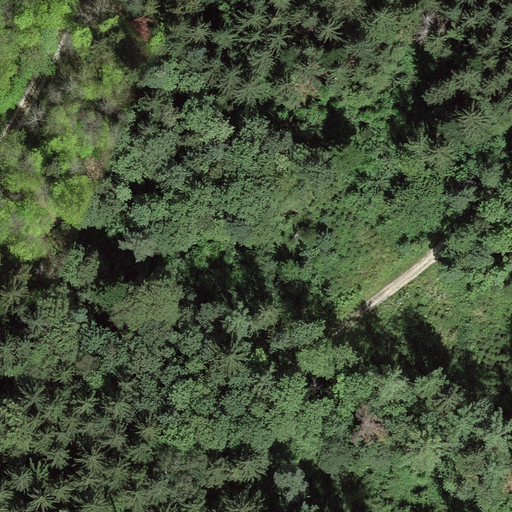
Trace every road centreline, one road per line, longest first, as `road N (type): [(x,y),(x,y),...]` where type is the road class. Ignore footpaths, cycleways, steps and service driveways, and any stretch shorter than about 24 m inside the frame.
road 1 (track): [(163,511),(471,234),(511,180)]
road 2 (track): [(0,143),(75,0)]
